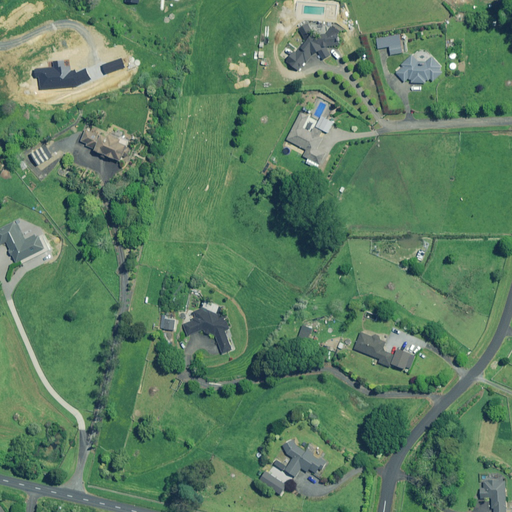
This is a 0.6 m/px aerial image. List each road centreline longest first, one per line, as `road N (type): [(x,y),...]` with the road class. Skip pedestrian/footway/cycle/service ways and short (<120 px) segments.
road 1 (residential): [(384,511),(392,465),(475,372),(511,296)]
road 2 (unclassified): [(0,479),(139,511)]
